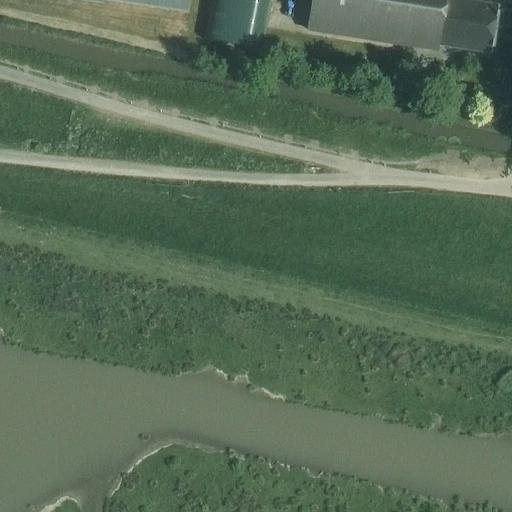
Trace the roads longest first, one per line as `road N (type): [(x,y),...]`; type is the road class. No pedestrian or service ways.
road 1 (unclassified): [(382,174),(0,74)]
road 2 (unclassified): [(382,174),(273,184),(0,157)]
road 3 (unclassified): [(511,192),(382,174)]
